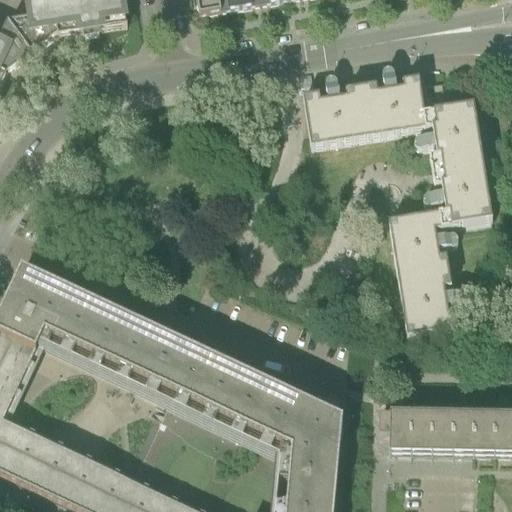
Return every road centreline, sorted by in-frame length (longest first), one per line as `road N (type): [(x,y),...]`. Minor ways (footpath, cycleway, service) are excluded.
road 1 (residential): [(0,240),(315,379)]
road 2 (tertiary): [(288,64),(511,27)]
road 3 (tertiary): [(0,198),(56,130),(103,102),(166,86)]
road 4 (tertiary): [(166,86),(288,64)]
